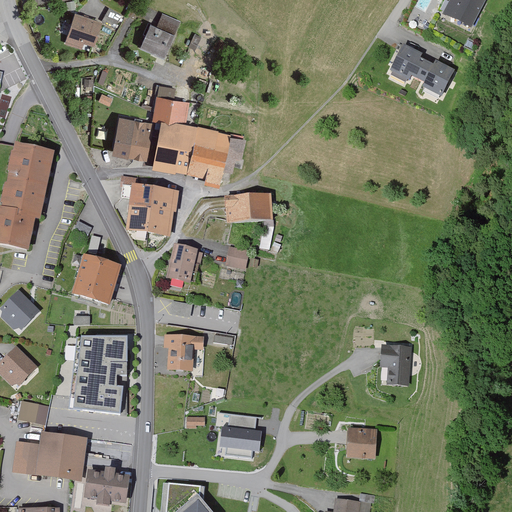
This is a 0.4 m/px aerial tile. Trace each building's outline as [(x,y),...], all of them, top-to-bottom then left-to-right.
[(449,0),(443,12),(471,26),(484,0),(449,0)] [(120,16),(108,11),(102,24),(105,24),(114,29),(120,16)] [(102,24),(77,15),(67,44),(84,50),(86,44),(96,48),(105,24),(102,24)] [(63,33),(70,34),(73,18),(66,16),(63,33)] [(158,28),(152,25),(142,49),(167,59),(182,23),(163,16),(158,28)] [(423,55),(404,45),(391,70),(410,80),(412,76),(425,83),(423,87),(441,97),(455,70),(434,60),(431,65),(420,59),(423,55)] [(0,108),(6,111),(11,97),(2,94),(0,97),(0,108)] [(113,99),(102,94),(99,102),(109,106),(113,99)] [(190,104),(158,98),(154,123),(163,125),(155,170),(209,180),(208,185),(224,188),(234,134),(186,126),(190,104)] [(158,126),(121,120),(115,156),(152,162),(158,126)] [(53,152),(14,144),(0,206),(0,245),(27,251),(34,218),(39,219),(53,152)] [(179,190),(132,184),(126,229),(171,235),(174,212),(176,212),(179,190)] [(275,197),(229,201),(231,228),(277,224),(275,197)] [(92,228),(79,221),(75,229),(88,236),(92,228)] [(270,249),(272,234),(264,233),(263,248),(270,249)] [(104,253),(106,237),(92,236),(90,251),(104,253)] [(198,249),(175,243),(167,277),(191,282),(198,249)] [(249,251),(230,248),(226,266),(246,269),(249,251)] [(120,265),(83,255),(73,294),(110,304),(120,265)] [(41,314),(20,294),(2,313),(22,333),(41,314)] [(171,314),(191,315),(192,302),(172,301),(171,314)] [(89,316),(75,316),(75,325),(90,324),(89,316)] [(128,336),(77,337),(69,409),(120,414),(127,415),(128,336)] [(207,339),(166,338),(166,351),(172,352),(171,373),(197,374),(198,353),(206,353),(207,339)] [(417,350),(383,346),(378,384),(412,388),(417,350)] [(39,371),(18,349),(0,366),(0,367),(21,389),(39,371)] [(48,406),(22,402),(19,420),(45,424),(48,406)] [(265,413),(229,409),(225,449),(260,453),(265,413)] [(206,419),(188,419),(188,431),(206,430),(206,419)] [(375,430),(346,428),(344,460),(373,462),(375,430)] [(41,447),(32,445),(29,471),(81,478),(86,439),(43,434),(41,447)] [(106,472),(88,469),(85,496),(125,501),(128,475),(117,474),(118,468),(106,467),(106,472)] [(205,487),(166,484),(163,511),(207,511),(203,507),(205,487)] [(370,511),(372,500),(335,495),(332,511),(322,511),(321,511),(370,511)]
